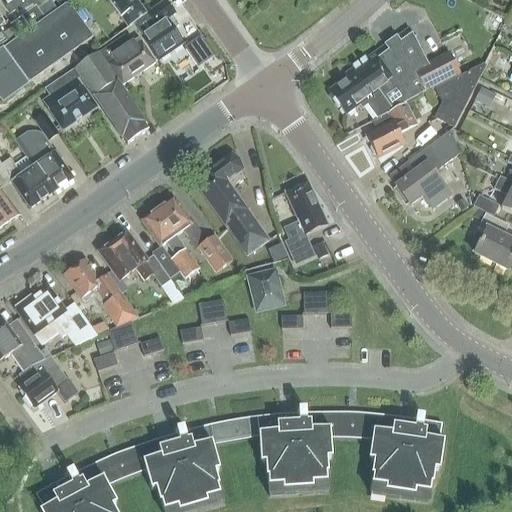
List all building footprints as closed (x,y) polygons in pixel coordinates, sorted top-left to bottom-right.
[(0,0),(0,2),(9,15),(14,12),(19,19),(9,25),(17,37),(42,18),(34,6),(35,6),(34,4),(31,7),(27,2),(30,1),(28,0),(0,0)] [(55,10),(47,0),(28,0),(30,1),(27,2),(31,7),(34,4),(35,6),(44,18),(55,10)] [(66,3),(70,0),(52,0),(59,9),(67,4),(66,3)] [(106,0),(127,28),(145,15),(134,0),(106,0)] [(157,62),(182,45),(172,30),(178,26),(171,17),(174,15),(165,2),(131,25),(138,34),(157,62)] [(75,15),(67,4),(59,9),(3,50),(2,49),(0,50),(0,102),(27,83),(28,84),(50,68),(58,79),(94,54),(86,42),(92,38),(87,32),(97,26),(84,8),(75,15)] [(392,112),(404,105),(403,104),(433,89),(459,75),(448,53),(426,65),(408,29),(344,75),(346,79),(328,92),(345,116),(359,106),(361,110),(368,105),(375,115),(377,118),(391,111),(392,112)] [(154,64),(137,40),(129,45),(123,36),(98,53),(104,62),(121,87),(154,64)] [(199,38),(187,46),(201,66),(213,57),(199,38)] [(79,79),(120,139),(122,138),(126,144),(126,145),(147,131),(147,130),(146,130),(142,124),(143,123),(97,54),(73,70),(72,71),(78,80),(79,79)] [(460,77),(459,75),(433,89),(440,104),(433,119),(453,130),(485,67),(482,65),(460,77)] [(61,133),(96,110),(76,81),(78,80),(72,71),(44,90),(49,98),(42,103),(61,133)] [(495,96),(480,88),(473,101),(488,109),(495,96)] [(404,105),(392,112),(391,111),(377,118),(377,119),(370,123),(375,132),(365,137),(369,146),(367,147),(373,158),(375,157),(376,160),(404,145),(399,137),(416,128),(404,105)] [(58,135),(44,114),(33,122),(47,143),(58,135)] [(72,180),(54,153),(48,145),(41,135),(37,134),(33,133),(26,133),(14,142),(25,159),(28,163),(31,161),(35,166),(54,193),(72,180)] [(409,207),(422,197),(432,211),(433,210),(432,208),(448,197),(449,198),(450,197),(433,174),(459,156),(448,133),(392,174),(399,184),(394,188),(409,207)] [(246,258),(268,242),(229,189),(243,179),(237,171),(239,170),(236,163),(230,157),(201,178),(204,182),(196,188),(246,258)] [(0,180),(7,176),(16,191),(29,210),(54,193),(35,166),(31,161),(28,163),(25,159),(13,167),(9,159),(0,165),(0,180)] [(493,191),(506,198),(500,210),(511,215),(511,188),(511,186),(511,183),(499,178),(493,191)] [(298,223),(283,230),(288,242),(284,244),(290,258),(310,249),(308,245),(304,236),(326,226),(307,183),(284,193),(298,223)] [(0,229),(19,217),(0,190),(0,229)] [(492,218),(498,207),(477,196),(472,207),(492,218)] [(156,211),(175,237),(182,232),(195,251),(197,250),(215,274),(231,263),(213,237),(206,242),(193,224),(191,226),(172,199),(156,211)] [(462,200),(455,205),(461,212),(467,208),(462,200)] [(165,245),(171,253),(181,246),(175,237),(156,211),(140,222),(159,249),(165,245)] [(506,272),(511,259),(511,243),(502,238),(507,227),(484,216),(478,227),(486,231),(473,255),(506,272)] [(143,282),(151,276),(152,276),(143,264),(146,262),(145,261),(125,233),(97,253),(112,273),(118,282),(134,270),(143,282)] [(321,245),(314,248),(319,259),(326,256),(321,245)] [(174,258),(170,261),(184,281),(198,271),(184,251),(181,246),(171,253),(174,258)] [(152,276),(151,276),(160,288),(169,281),(152,257),(145,261),(146,262),(143,264),(152,276)] [(115,329),(118,328),(127,324),(130,322),(137,319),(113,285),(107,277),(106,276),(99,281),(85,262),(63,277),(80,301),(95,291),(104,303),(99,306),(115,329)] [(112,273),(107,277),(113,285),(118,282),(112,273)] [(256,312),(282,306),(273,273),(248,279),(256,312)] [(74,347),(95,337),(73,306),(64,312),(47,289),(33,299),(30,295),(12,307),(15,312),(14,312),(32,337),(33,336),(40,346),(57,334),(60,339),(65,335),(74,347)] [(327,293),(315,294),(315,315),(329,315),(329,314),(328,314),(327,293)] [(303,315),(301,315),(302,315),(315,315),(315,294),(302,294),(303,315)] [(222,301),(210,304),(213,325),(227,322),(225,322),(222,301)] [(201,327),(199,327),(213,325),(210,304),(197,306),(201,327)] [(329,315),(330,330),(351,329),(351,316),(329,317),(329,314),(329,315)] [(302,315),(301,315),(301,317),(280,318),(281,331),(302,330),(302,315)] [(227,322),(229,337),(250,333),(248,321),(227,324),(227,322)] [(21,374),(30,367),(44,361),(38,354),(16,322),(7,328),(4,324),(0,327),(0,362),(9,356),(9,358),(21,374)] [(130,322),(127,324),(118,328),(125,349),(138,344),(137,345),(130,322)] [(199,327),(200,329),(179,332),(181,345),(202,342),(199,327)] [(115,329),(106,333),(113,353),(112,353),(125,349),(118,328),(115,329)] [(138,344),(143,358),(163,351),(159,339),(139,346),(138,344)] [(95,346),(99,357),(112,353),(108,341),(95,346)] [(44,350),(38,354),(44,361),(49,359),(50,358),(44,350)] [(112,353),(112,354),(92,361),(96,373),(116,367),(112,353)] [(49,359),(44,361),(30,367),(21,374),(18,377),(24,385),(18,390),(33,410),(56,393),(54,390),(66,382),(49,359)] [(114,511),(112,507),(116,505),(106,487),(113,484),(127,478),(136,475),(144,472),(150,491),(154,490),(158,504),(160,503),(162,511),(200,511),(222,506),(217,487),(218,487),(214,473),(219,471),(211,446),(227,443),(242,440),(258,438),(259,464),(264,464),(265,479),(267,479),(268,498),(327,494),(325,475),(327,475),(326,460),(331,460),(330,440),(343,440),(357,440),(371,441),(368,461),(372,462),(370,476),(372,477),(369,496),(427,505),(430,485),(432,485),(434,471),(439,472),(443,442),(438,441),(441,425),(422,422),(423,418),(415,417),(415,421),(399,418),(384,416),(368,415),(352,414),(336,414),(321,414),(305,414),(305,411),(297,411),(297,415),(281,416),(264,417),(248,419),(232,422),(215,425),(199,428),(183,433),(182,429),(175,431),(176,435),(160,439),(143,444),(127,450),(113,456),(100,462),(86,468),(73,475),(71,471),(65,475),(66,478),(50,486),(34,496),(42,510),(38,511),(114,511)]
